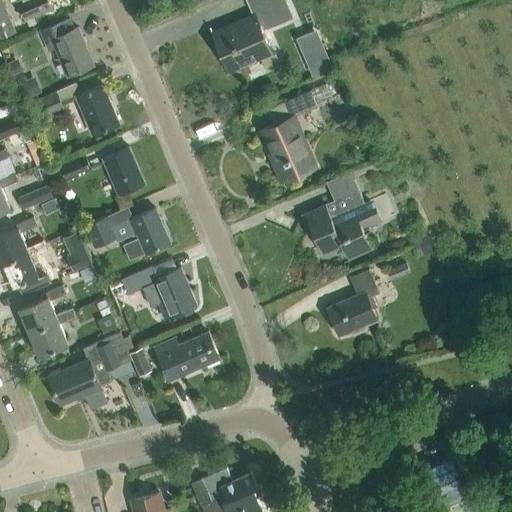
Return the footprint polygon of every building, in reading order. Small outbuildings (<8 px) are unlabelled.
[(0,0),(0,33),(13,28),(1,0),(0,0)] [(19,0),(18,1),(25,19),(27,18),(30,26),(38,23),(34,15),(53,7),(49,0),(19,0)] [(260,29),(284,19),(275,0),(247,0),(254,14),(235,23),(236,27),(212,37),(226,70),(270,51),(260,29)] [(66,77),(92,66),(75,27),(61,33),(57,24),(38,32),(46,51),(53,48),(66,77)] [(0,95),(12,90),(0,60),(0,95)] [(30,95),(39,91),(34,79),(25,83),(30,95)] [(101,84),(82,92),(77,81),(26,103),(36,128),(67,114),(62,101),(74,96),(91,135),(118,124),(101,84)] [(308,90),(282,102),(265,109),(272,124),(260,129),(283,179),(313,166),(291,117),(316,106),(308,90)] [(21,113),(0,122),(0,138),(0,139),(8,136),(27,128),(21,113)] [(27,128),(8,136),(13,147),(37,137),(33,126),(27,128)] [(117,196),(144,184),(128,147),(101,159),(117,196)] [(66,180),(92,169),(86,153),(59,164),(66,180)] [(0,211),(9,207),(1,188),(18,181),(14,172),(0,177),(0,211)] [(371,249),(362,226),(382,218),(374,199),(364,203),(350,172),(326,182),(334,201),(305,213),(322,254),(342,245),(348,259),(371,249)] [(23,209),(53,196),(48,184),(18,197),(23,209)] [(135,234),(136,238),(123,243),(130,259),(169,242),(154,208),(124,221),(131,236),(135,234)] [(94,245),(118,235),(108,212),(84,222),(94,245)] [(29,252),(27,247),(20,232),(37,225),(33,216),(15,224),(17,229),(0,236),(0,264),(29,252)] [(426,230),(411,236),(419,256),(433,251),(426,230)] [(29,252),(0,264),(10,288),(39,275),(30,255),(47,248),(43,239),(27,247),(29,252)] [(387,269),(391,278),(410,270),(406,261),(387,269)] [(90,264),(79,269),(85,281),(96,276),(90,264)] [(180,267),(157,277),(151,264),(121,277),(128,292),(143,285),(151,304),(157,301),(165,318),(196,305),(180,267)] [(381,298),(371,275),(368,268),(350,276),(358,294),(327,307),(339,335),(376,319),(369,303),(381,298)] [(19,308),(29,332),(58,320),(56,315),(50,301),(66,293),(62,284),(45,292),(47,296),(19,308)] [(58,320),(29,332),(40,355),(68,343),(59,324),(76,316),(73,308),(56,315),(58,320)] [(153,346),(168,380),(219,358),(208,332),(179,344),(176,336),(153,346)] [(106,369),(120,363),(110,341),(97,346),(101,354),(89,359),(88,359),(49,375),(60,403),(84,393),(85,395),(102,388),(95,373),(106,368),(106,369)] [(129,352),(139,374),(152,369),(142,346),(129,352)] [(230,465),(205,476),(192,480),(204,511),(223,511),(229,510),(229,511),(265,511),(256,488),(260,486),(254,471),(235,478),(230,465)] [(165,511),(160,491),(133,498),(136,511),(165,511)]
